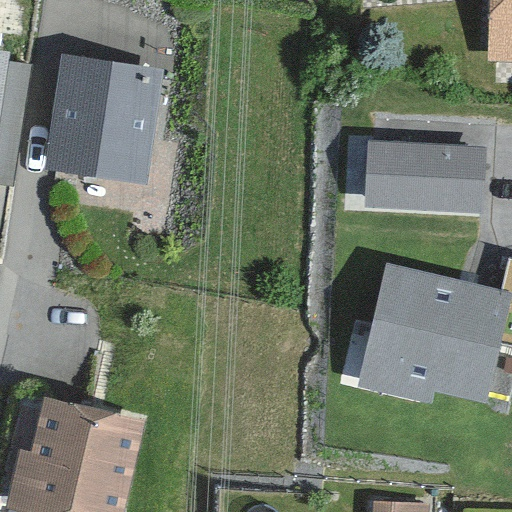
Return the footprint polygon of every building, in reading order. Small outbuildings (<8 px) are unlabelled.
[(511,0),(498,0),(496,49),(511,50),(511,0)] [(0,57),(0,173),(15,175),(31,66),(2,62),(2,58),(0,57)] [(72,62),(57,162),(138,174),(152,74),(72,62)] [(368,142),(365,204),(484,211),(487,148),(368,142)] [(511,260),(505,259),(497,289),(511,292),(511,309),(505,342),(511,343),(511,260)] [(511,292),(497,289),(382,265),(355,391),(431,407),(433,394),(493,407),(505,342),(511,309),(511,292)] [(25,459),(16,500),(64,511),(116,511),(137,426),(49,405),(36,462),(25,459)]
